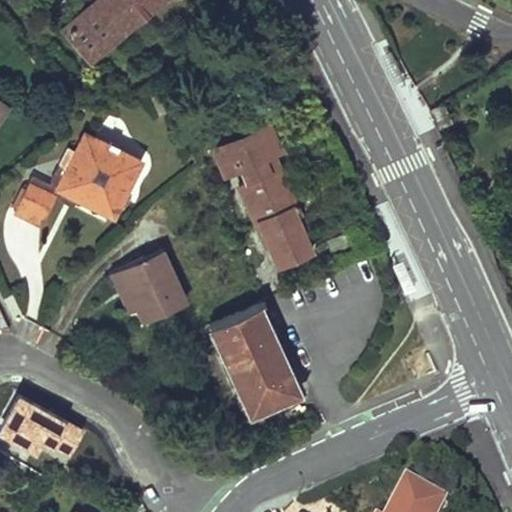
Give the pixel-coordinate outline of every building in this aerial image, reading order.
[(101,0),(64,32),(89,62),(163,0),(101,0)] [(263,230),(277,260),(311,245),(297,213),(285,219),(279,208),(295,200),(277,160),(269,164),(263,150),(278,143),(267,119),(218,141),(226,157),(233,154),(237,161),(244,158),(253,178),(238,184),(260,231),(263,230)] [(140,160),(85,132),(67,168),(58,164),(49,182),(32,174),(14,211),(30,219),(40,223),(59,188),(112,215),(140,160)] [(233,154),(226,157),(229,165),(237,161),(233,154)] [(277,260),(279,264),(313,249),(311,245),(277,260)] [(186,302),(162,249),(119,268),(125,282),(138,309),(144,322),(186,302)] [(138,309),(125,282),(118,286),(126,304),(129,313),(138,309)] [(300,389),(260,300),(210,324),(249,411),(300,389)] [(58,442),(12,416),(0,434),(0,450),(41,474),(47,463),(58,442)] [(440,511),(447,499),(412,480),(393,511),(440,511)] [(463,511),(466,507),(452,501),(447,511),(463,511)]
